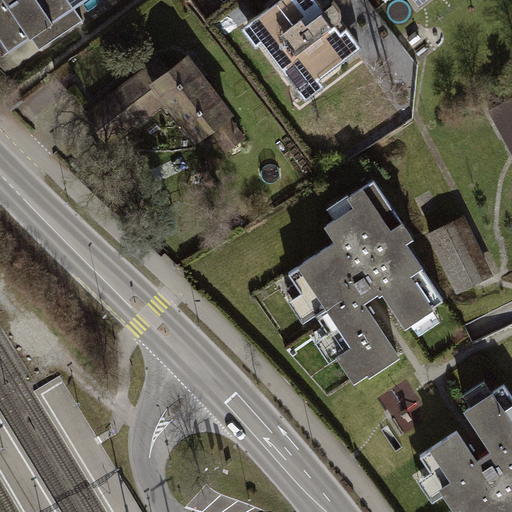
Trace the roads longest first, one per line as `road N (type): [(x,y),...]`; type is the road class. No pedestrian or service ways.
road 1 (secondary): [(337,511),(153,315),(0,170)]
road 2 (track): [(5,287),(45,346),(156,436)]
